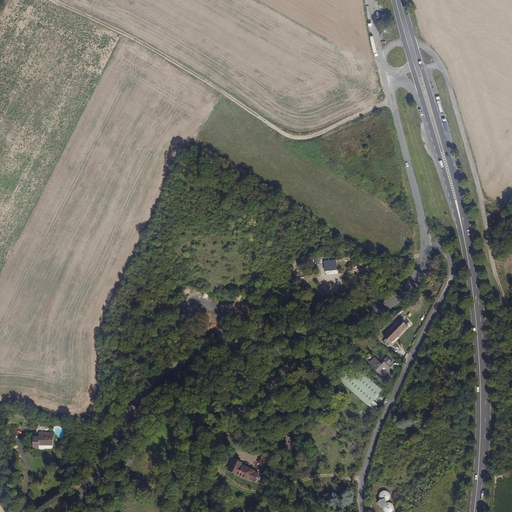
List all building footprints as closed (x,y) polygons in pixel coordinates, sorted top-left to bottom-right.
[(391,348),(411,327),(404,320),(387,338),(390,341),(387,344),(391,348)] [(383,374),(389,369),(393,365),(387,359),(384,363),(385,364),(382,367),(381,366),(375,360),(370,365),(381,376),(380,377),(382,379),(385,376),(383,374)] [(382,389),(351,363),(337,379),(373,410),(377,405),(372,400),(382,389)] [(54,446),(53,434),(47,434),(47,437),(39,438),(39,439),(32,439),(33,451),(40,450),(40,447),(54,446)] [(261,467),(266,457),(263,454),(257,465),(261,467)] [(251,482),(254,472),(239,467),(236,477),(251,482)] [(389,502),(389,499),(388,497),(386,495),(384,495),(381,495),(380,496),(378,498),(378,500),(378,501),(378,503),(379,505),(378,506),(380,511),(381,511),(383,507),(384,506),(387,505),(388,504),(389,502)]
